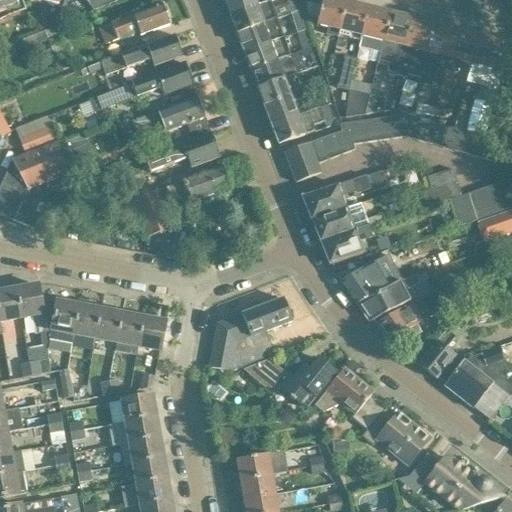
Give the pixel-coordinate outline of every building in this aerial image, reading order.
[(17,0),(0,0),(0,13),(7,10),(7,9),(19,5),(17,0)] [(85,0),(93,10),(112,2),(110,0),(85,0)] [(272,1),(275,0),(222,0),(229,16),(271,1),(272,1)] [(278,19),(291,15),(291,14),(299,11),(295,0),(286,0),(288,4),(274,9),(272,1),(271,1),(229,16),(236,34),(277,19),(278,19)] [(339,36),(347,3),(334,0),(304,0),(322,4),(317,26),(328,29),(327,34),(338,37),(339,36)] [(360,41),(368,8),(347,3),(339,36),(360,41)] [(170,25),(163,5),(99,28),(105,45),(139,32),(141,36),(170,25)] [(380,53),(390,14),(368,8),(360,41),(359,48),(380,53)] [(305,29),(299,11),(291,14),(291,15),(297,32),(305,29)] [(405,48),(412,20),(390,14),(380,53),(378,62),(390,65),(388,73),(398,75),(405,48)] [(284,37),(278,19),(277,19),(236,34),(243,53),(284,37)] [(426,54),(434,25),(412,20),(405,48),(398,75),(398,76),(407,78),(407,75),(420,78),(424,66),(427,54),(426,54)] [(441,88),(456,30),(434,25),(426,54),(427,54),(424,66),(436,69),(432,86),(441,88)] [(25,48),(61,34),(58,26),(21,40),(25,48)] [(311,47),(305,29),(297,32),(303,51),(311,47)] [(470,64),(477,36),(456,30),(441,88),(450,90),(455,73),(458,74),(461,62),(470,64)] [(182,58),(174,36),(127,53),(121,55),(110,59),(80,71),(84,76),(103,68),(106,76),(151,60),(154,68),(182,58)] [(492,70),(500,41),(477,36),(470,64),(492,70)] [(290,55),(284,37),(243,53),(249,71),(290,55)] [(61,38),(48,43),(52,54),(65,50),(61,38)] [(311,47),(303,51),(290,55),(249,71),(256,89),(297,74),(306,70),(303,60),(314,55),(311,47)] [(349,92),(349,91),(356,59),(345,56),(337,89),(349,92)] [(193,86),(185,64),(123,87),(119,88),(115,90),(89,100),(94,113),(136,98),(137,99),(162,89),(165,96),(193,86)] [(304,91),(305,93),(324,86),(321,77),(302,84),(297,74),(256,89),(263,107),(304,91)] [(473,89),(476,78),(468,75),(465,87),(473,89)] [(495,101),(502,78),(491,75),(484,98),(495,101)] [(123,87),(121,82),(113,85),(115,90),(119,88),(123,87)] [(270,126),(330,103),(328,97),(308,104),(305,93),(304,91),(263,107),(270,126)] [(365,115),(370,95),(349,91),(349,92),(345,119),(365,115)] [(382,107),(384,97),(374,95),(371,105),(382,107)] [(197,98),(133,122),(140,141),(165,132),(166,133),(187,125),(192,140),(210,133),(205,119),(197,98)] [(24,111),(31,130),(52,122),(45,103),(24,111)] [(315,132),(314,126),(325,122),(327,128),(329,127),(334,120),(333,117),(329,106),(331,105),(330,103),(270,126),(278,146),(315,132)] [(433,117),(435,109),(418,104),(416,113),(433,117)] [(11,131),(0,109),(0,135),(11,131)] [(406,138),(403,115),(389,118),(392,140),(406,138)] [(418,141),(423,121),(403,115),(406,138),(407,138),(418,141)] [(389,118),(376,120),(379,142),(392,140),(389,118)] [(379,142),(376,120),(363,122),(366,144),(379,142)] [(431,145),(436,124),(423,121),(418,141),(431,145)] [(363,122),(341,126),(341,133),(342,138),(352,137),(353,146),(366,144),(363,122)] [(444,149),(448,127),(436,124),(431,145),(444,149)] [(456,152),(461,131),(448,127),(444,149),(456,152)] [(37,152),(57,144),(51,128),(19,140),(25,157),(37,152)] [(469,156),(474,134),(461,131),(456,152),(469,156)] [(192,140),(145,158),(150,173),(173,165),(177,174),(191,169),(219,158),(210,133),(192,140)] [(333,135),(340,157),(354,151),(353,146),(352,137),(342,138),(341,133),(333,135)] [(83,134),(64,141),(72,162),(91,155),(83,134)] [(469,156),(492,163),(484,137),(474,134),(469,156)] [(321,140),(329,161),(340,157),(333,135),(330,136),(321,140)] [(309,144),(315,159),(317,165),(329,161),(321,140),(309,144)] [(64,142),(54,146),(62,166),(71,163),(64,142)] [(309,144),(285,154),(290,169),(315,159),(309,144)] [(315,159),(290,169),(296,184),(321,175),(317,165),(315,159)] [(142,172),(138,160),(119,167),(123,179),(142,172)] [(71,163),(62,166),(70,187),(79,184),(71,163)] [(189,205),(231,189),(223,168),(132,201),(132,203),(125,205),(129,216),(136,213),(146,240),(172,230),(165,212),(179,207),(189,205)] [(457,182),(453,170),(422,179),(425,190),(423,190),(424,193),(457,182)] [(346,208),(342,197),(353,194),(354,196),(371,189),(371,188),(387,183),(383,172),(367,177),(366,176),(302,199),(310,220),(346,208)] [(4,179),(0,188),(0,216),(7,220),(22,187),(4,179)] [(462,197),(457,182),(424,193),(429,207),(449,201),(462,197)] [(501,184),(485,189),(495,218),(511,213),(511,212),(501,184)] [(22,187),(7,220),(25,228),(39,195),(22,187)] [(485,189),(468,195),(476,222),(479,221),(480,223),(489,220),(495,218),(485,189)] [(476,222),(468,195),(462,197),(449,201),(457,228),(476,222)] [(367,220),(361,203),(346,208),(310,220),(320,243),(369,227),(385,222),(383,215),(367,220)] [(49,230),(57,213),(45,208),(41,217),(36,230),(51,237),(53,237),(49,230)] [(511,233),(511,212),(511,213),(495,218),(489,220),(495,239),(511,233)] [(373,238),(369,227),(320,243),(329,266),(363,254),(359,242),(373,238)] [(387,256),(341,282),(357,305),(396,283),(400,281),(387,256)] [(445,269),(429,273),(432,285),(448,281),(445,269)] [(420,284),(417,275),(402,280),(357,305),(368,321),(398,306),(410,299),(406,291),(420,284)] [(47,333),(38,286),(16,291),(21,319),(32,318),(34,335),(47,333)] [(422,333),(417,325),(450,307),(441,289),(407,307),(406,307),(375,324),(386,341),(390,339),(395,346),(422,333)] [(21,319),(16,291),(0,293),(0,320),(1,323),(21,319)] [(275,355),(267,333),(292,324),(284,300),(218,325),(209,369),(230,373),(275,355)] [(73,336),(78,307),(57,303),(52,332),(50,341),(71,345),(73,336)] [(95,340),(100,311),(78,307),(73,336),(95,340)] [(117,344),(122,315),(100,311),(95,340),(117,344)] [(139,349),(144,319),(122,315),(117,344),(115,351),(136,356),(138,348),(139,349)] [(437,381),(457,357),(447,349),(471,319),(467,316),(464,320),(458,315),(418,366),(437,381)] [(160,353),(166,323),(144,319),(139,349),(160,353)] [(473,410),(499,378),(487,369),(506,362),(500,347),(477,356),(466,360),(445,387),(473,410)] [(51,373),(49,359),(29,363),(32,377),(51,373)] [(305,410),(336,374),(319,359),(309,371),(304,366),(293,381),(269,361),(243,371),(274,397),(280,390),(291,398),(289,400),(294,403),(295,402),(305,410)] [(32,377),(29,363),(20,365),(22,379),(32,377)] [(71,384),(69,370),(59,372),(61,386),(71,384)] [(386,410),(370,397),(373,393),(345,370),(314,407),(322,413),(341,404),(354,415),(351,418),(367,431),(362,437),(363,438),(386,410)] [(151,389),(154,378),(154,377),(144,375),(141,390),(151,389)] [(56,390),(55,380),(41,383),(43,392),(56,390)] [(121,394),(118,380),(109,382),(112,396),(121,394)] [(112,396),(109,382),(100,384),(102,397),(112,396)] [(73,397),(71,384),(61,386),(64,399),(73,397)] [(157,418),(153,397),(122,403),(126,423),(157,418)] [(17,410),(5,412),(0,412),(0,434),(9,433),(21,431),(17,410)] [(429,440),(398,414),(396,418),(386,410),(363,438),(373,446),(377,442),(407,466),(429,440)] [(62,424),(61,413),(46,416),(48,426),(62,424)] [(160,438),(157,418),(126,423),(112,426),(115,446),(129,444),(160,438)] [(83,431),(82,422),(69,424),(70,433),(83,431)] [(64,432),(62,424),(48,426),(49,435),(63,432),(64,432)] [(85,440),(83,431),(70,433),(72,442),(85,440)] [(0,456),(13,454),(13,453),(9,433),(0,434),(0,456)] [(164,459),(160,438),(129,444),(133,464),(164,459)] [(28,471),(24,452),(24,451),(13,453),(13,454),(0,456),(0,478),(23,474),(23,472),(28,471)] [(282,454),(269,456),(268,456),(237,462),(241,481),(272,476),(273,477),(287,475),(282,454)] [(69,464),(68,455),(54,458),(56,467),(69,464)] [(323,467),(320,458),(309,459),(311,469),(323,467)] [(168,480),(164,459),(133,464),(137,485),(168,480)] [(503,498),(490,488),(490,487),(490,486),(489,484),(488,483),(486,481),(484,481),(483,480),(482,480),(479,481),(478,482),(477,482),(451,461),(449,460),(447,460),(446,460),(444,460),(443,461),(442,462),(425,483),(460,511),(503,498)] [(91,472),(89,463),(76,465),(77,474),(91,472)] [(71,474),(69,464),(56,467),(57,476),(71,474)] [(324,473),(323,467),(311,469),(312,475),(324,473)] [(92,481),(91,472),(77,474),(79,483),(92,481)] [(0,500),(27,496),(23,474),(0,478),(0,500)] [(276,495),(272,476),(241,481),(244,501),(276,495)] [(171,500),(168,480),(137,485),(140,506),(171,500)] [(278,511),(276,495),(244,501),(246,511),(278,511)] [(342,504),(340,495),(328,498),(329,506),(342,504)] [(173,511),(171,500),(140,506),(126,508),(126,511),(173,511)] [(0,511),(54,511),(53,507),(51,502),(0,510),(0,511)] [(511,511),(511,506),(506,502),(497,511),(511,511)]
